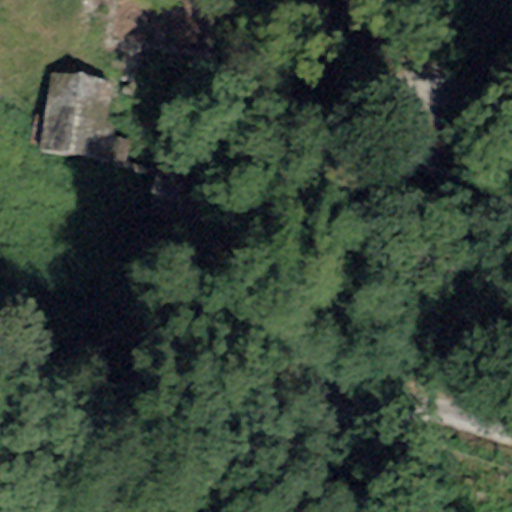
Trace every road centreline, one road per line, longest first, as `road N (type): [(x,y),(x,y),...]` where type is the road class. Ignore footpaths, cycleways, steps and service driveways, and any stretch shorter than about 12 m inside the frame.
road 1 (track): [(511,433),(358,415),(202,492),(0,475)]
road 2 (track): [(511,135),(450,88),(405,93),(394,115),(398,140),(414,162),(511,222)]
